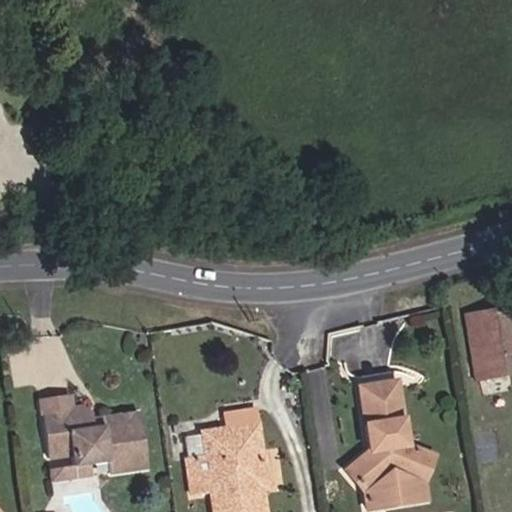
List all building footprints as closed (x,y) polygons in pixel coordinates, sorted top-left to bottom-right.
[(511,360),(511,345),(506,309),(462,316),(474,382),(508,376),(506,361),(511,360)] [(389,383),(387,373),(360,378),(362,388),(389,383)] [(400,420),(394,382),(389,383),(362,388),(357,389),(367,452),(344,471),(363,494),(421,484),(432,457),(404,446),(404,445),(396,446),(393,422),(400,420)] [(144,469),(137,414),(113,417),(114,425),(92,428),(91,420),(90,416),(80,408),(70,410),(68,395),(38,400),(46,459),(70,456),(71,467),(88,465),(105,463),(107,474),(144,469)] [(265,489),(253,410),(222,415),(224,429),(200,433),(204,457),(185,460),(190,494),(210,492),(212,511),(258,511),(255,491),(261,490),(265,489)] [(114,425),(113,417),(91,420),(92,428),(114,425)] [(404,445),(400,420),(393,422),(396,446),(404,445)] [(89,477),(88,465),(71,467),(48,470),(50,483),(89,477)] [(424,501),(421,484),(363,494),(365,510),(424,501)] [(264,511),(261,490),(255,491),(258,511),(264,511)]
